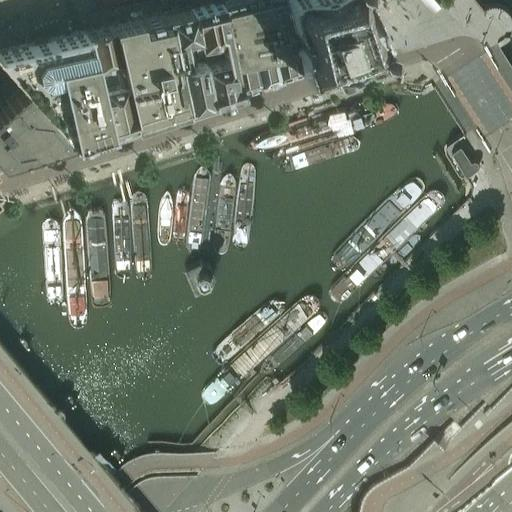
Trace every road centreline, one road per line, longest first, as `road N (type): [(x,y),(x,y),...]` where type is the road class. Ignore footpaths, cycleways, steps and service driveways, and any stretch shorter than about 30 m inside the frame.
road 1 (residential): [(0,194),(446,50)]
road 2 (primary): [(324,511),(407,427),(511,354)]
road 3 (residential): [(363,423),(335,426),(273,467),(201,490),(191,511)]
road 4 (primary): [(511,306),(439,355),(363,423)]
road 5 (secondary): [(94,511),(0,396)]
road 6 (primary): [(363,423),(279,511)]
